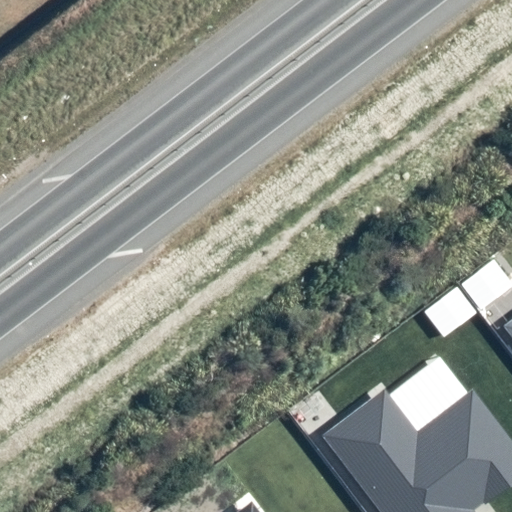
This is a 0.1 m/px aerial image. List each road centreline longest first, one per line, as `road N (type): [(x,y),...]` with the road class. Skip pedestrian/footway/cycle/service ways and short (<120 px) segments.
road 1 (trunk): [(421,0),(0,320)]
road 2 (trunk): [(0,249),(328,0)]
